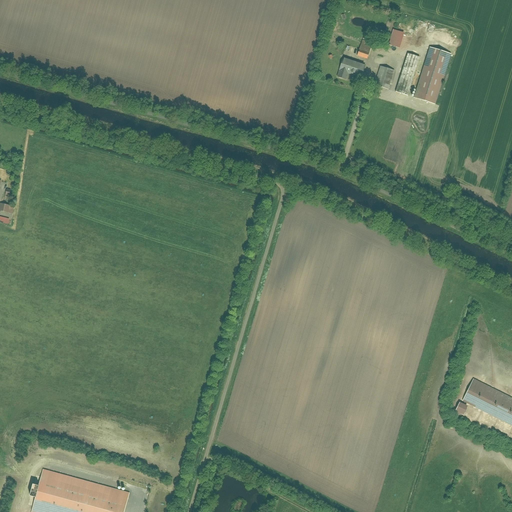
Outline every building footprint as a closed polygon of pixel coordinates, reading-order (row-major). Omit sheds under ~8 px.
[(429,48),(414,99),(435,105),(451,55),(429,48)] [(359,50),(356,56),(366,60),(369,53),(359,50)] [(407,54),(395,93),(407,97),(420,58),(407,54)] [(365,67),(343,59),(336,77),(345,80),(347,74),(361,78),(365,67)] [(388,90),(394,71),(380,67),(375,86),(388,90)] [(0,203),(0,211),(12,214),(13,207),(0,203)] [(511,398),(473,379),(461,402),(511,426),(511,398)] [(467,407),(459,403),(455,411),(463,415),(467,407)] [(123,511),(129,494),(43,470),(31,511),(123,511)]
